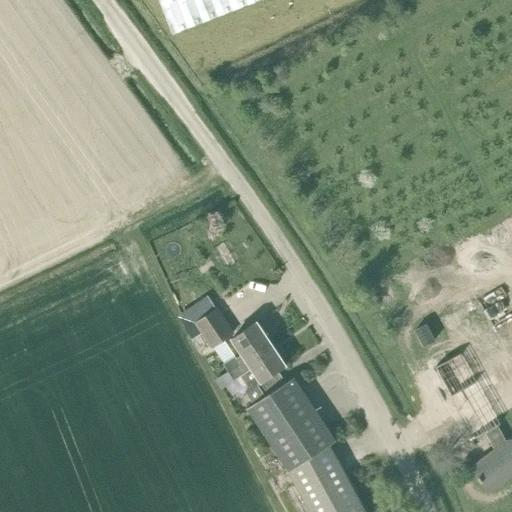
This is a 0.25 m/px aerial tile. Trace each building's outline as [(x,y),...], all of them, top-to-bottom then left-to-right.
[(159,0),(172,33),(257,0),(159,0)] [(192,244),(185,232),(164,243),(171,255),(192,244)] [(226,265),(229,254),(226,253),(229,243),(224,241),(220,251),(216,250),(213,261),(226,265)] [(439,356),(476,430),(505,415),(501,408),(511,402),(511,346),(480,282),(457,293),(462,303),(445,311),(462,345),(439,356)] [(198,320),(196,322),(201,329),(213,346),(224,339),(232,333),(216,308),(215,309),(198,320)] [(223,363),(228,372),(271,343),(257,321),(232,339),(242,354),(236,358),(234,356),(223,363)] [(424,346),(435,340),(426,324),(415,330),(424,346)] [(244,392),(251,402),(284,380),(277,370),(286,364),(271,343),(228,372),(215,380),(221,389),(234,380),(234,379),(240,375),(247,385),(244,392)] [(289,471),(311,511),(366,511),(333,451),(329,444),(336,440),(294,377),(286,382),(284,380),(251,402),(253,404),(247,408),(289,471)] [(495,449),(470,466),(489,493),(511,476),(511,441),(510,438),(506,441),(495,449)]
